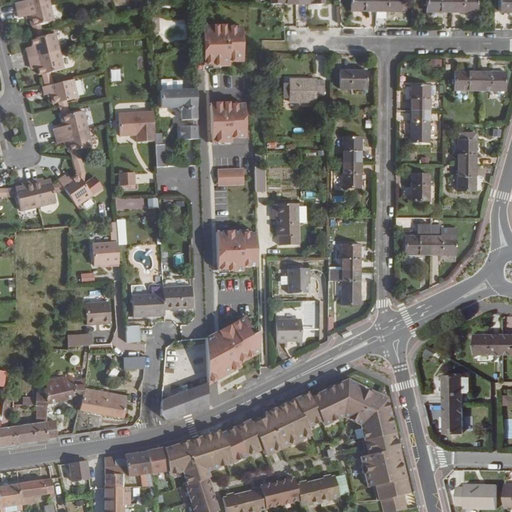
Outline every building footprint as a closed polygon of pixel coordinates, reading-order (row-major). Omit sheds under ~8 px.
[(49,3),(48,0),(24,0),(25,0),(21,1),(14,3),(16,10),(49,3)] [(374,12),(374,0),(350,0),(350,11),(374,12)] [(401,12),(401,0),(374,0),(374,12),(401,12)] [(451,13),(451,0),(425,0),(426,12),(451,13)] [(477,13),(477,0),(451,0),(451,13),(477,13)] [(511,13),(511,0),(500,0),(500,13),(511,13)] [(53,21),(49,3),(16,10),(18,18),(25,16),(28,15),(29,19),(31,26),(39,24),(53,21)] [(243,60),(242,25),(228,26),(228,24),(202,24),(203,52),(207,51),(207,63),(212,63),(212,64),(229,64),(229,60),(243,60)] [(41,29),(32,31),(34,38),(43,36),(41,29)] [(58,51),(54,33),(43,36),(34,38),(29,39),(31,46),(25,48),(28,58),(58,51)] [(63,69),(58,51),(28,58),(31,69),(35,69),(37,75),(41,74),(50,72),(63,69)] [(121,69),(111,69),(111,82),(121,81),(121,69)] [(366,89),(366,71),(339,71),(339,89),(366,89)] [(479,91),(479,71),(454,71),(454,91),(479,91)] [(505,91),(505,72),(479,71),(479,91),(505,91)] [(53,84),(50,72),(41,74),(44,86),(53,84)] [(77,98),(73,79),(53,84),(44,86),(42,87),(44,95),(47,94),(50,94),(51,97),(53,104),(57,103),(66,101),(77,98)] [(315,103),(315,80),(289,79),(289,83),(289,96),(289,102),(315,103)] [(429,109),(430,85),(410,85),(410,109),(429,109)] [(197,119),(196,90),(159,91),(160,108),(177,108),(180,111),(180,120),(187,120),(197,119)] [(245,136),(244,103),(230,103),(230,101),(209,101),(210,128),(215,128),(215,141),(230,140),(230,136),(245,136)] [(69,114),(67,106),(59,108),(61,116),(69,114)] [(429,136),(429,109),(410,109),(410,136),(429,136)] [(87,128),(83,110),(69,114),(61,116),(62,123),(63,126),(59,127),(52,129),(54,136),(87,128)] [(154,141),(152,112),(117,114),(119,136),(135,135),(135,142),(154,141)] [(197,127),(197,119),(187,120),(187,127),(197,127)] [(198,139),(197,127),(187,127),(180,128),(180,139),(198,139)] [(91,146),(87,128),(54,136),(56,144),(63,142),(67,141),(68,145),(69,152),(91,146)] [(361,163),(361,137),(342,137),(342,163),(361,163)] [(476,166),(476,141),(456,140),(456,166),(476,166)] [(164,166),(163,145),(161,145),(154,145),(155,167),(164,166)] [(361,188),(361,163),(342,163),(342,188),(361,188)] [(476,191),(476,166),(456,166),(456,175),(456,191),(476,191)] [(266,167),(255,167),(255,192),(266,192),(266,167)] [(243,184),(243,169),(217,169),(217,184),(243,184)] [(136,173),(119,173),(119,190),(136,189),(136,173)] [(91,195),(77,174),(70,178),(68,180),(66,177),(65,175),(58,180),(59,182),(64,190),(75,206),(91,195)] [(429,201),(429,174),(410,174),(410,201),(429,201)] [(51,184),(49,178),(43,180),(42,179),(31,181),(37,207),(55,202),(53,193),(51,184)] [(37,207),(31,181),(21,184),(21,185),(14,187),(15,189),(16,196),(20,211),(37,207)] [(64,190),(59,182),(51,184),(53,193),(64,190)] [(16,196),(15,189),(5,189),(0,197),(16,196)] [(298,245),(297,203),(272,204),(272,219),(276,219),(277,236),(278,236),(279,246),(298,245)] [(410,227),(409,218),(400,219),(400,228),(410,227)] [(430,255),(430,225),(417,225),(417,236),(404,236),(404,255),(430,255)] [(455,256),(455,229),(440,228),(441,228),(441,225),(430,225),(430,255),(455,256)] [(256,266),(255,232),(241,233),(241,231),(216,231),(216,258),(221,258),(221,269),(227,269),(227,270),(242,270),(242,266),(256,266)] [(118,264),(116,242),(91,245),(93,266),(118,264)] [(359,270),(359,245),(341,245),(341,270),(359,270)] [(308,284),(308,268),(287,269),(288,294),(306,294),(306,284),(308,284)] [(341,281),(341,270),(328,270),(328,281),(341,281)] [(359,305),(359,270),(341,270),(341,305),(359,305)] [(81,274),(82,283),(95,281),(94,273),(81,274)] [(191,308),(190,287),(162,288),(163,294),(164,310),(191,308)] [(164,310),(163,294),(131,296),(132,317),(164,316),(164,310)] [(110,323),(108,302),(84,304),(86,325),(110,323)] [(258,352),(258,331),(251,335),(248,328),(250,327),(245,317),(218,330),(219,337),(214,339),(211,341),(205,343),(207,383),(213,380),(240,366),(238,363),(253,355),(253,352),(258,352)] [(301,338),(300,321),(275,322),(275,341),(286,341),(286,339),(301,338)] [(139,342),(138,326),(125,327),(126,342),(139,342)] [(92,345),(91,334),(67,336),(67,347),(91,345),(92,345)] [(502,354),(502,334),(474,334),(474,355),(502,354)] [(511,354),(511,334),(502,334),(502,354),(511,354)] [(112,350),(110,344),(92,345),(91,345),(92,352),(112,350)] [(430,361),(437,350),(428,345),(422,356),(430,361)] [(143,368),(144,357),(122,358),(123,369),(143,368)] [(113,379),(118,372),(113,368),(108,375),(113,379)] [(254,376),(252,371),(244,375),(246,379),(246,380),(247,380),(249,379),(250,379),(251,379),(252,378),(254,377),(254,376)] [(463,404),(462,392),(462,374),(442,375),(443,404),(463,404)] [(79,407),(84,389),(84,385),(73,385),(73,382),(63,384),(61,377),(44,381),(46,388),(43,389),(44,394),(37,393),(36,406),(46,407),(47,404),(73,398),(74,401),(75,407),(79,407)] [(409,494),(387,401),(349,383),(312,401),(309,396),(266,417),(267,419),(252,426),(251,423),(222,435),(221,431),(173,447),(146,452),(150,473),(168,470),(169,474),(183,469),(187,483),(188,482),(196,511),(209,511),(219,509),(209,476),(208,476),(207,471),(231,463),(261,451),(264,449),(267,456),(310,436),(307,429),(322,422),(324,426),(343,417),(360,425),(364,441),(362,442),(366,456),(360,457),(368,489),(373,487),(377,502),(381,501),(383,511),(398,511),(407,511),(403,496),(409,494)] [(208,405),(207,383),(161,400),(160,416),(168,420),(208,405)] [(122,418),(126,397),(84,389),(79,407),(78,410),(122,418)] [(0,427),(7,427),(10,401),(3,400),(0,419),(0,425),(0,427)] [(463,433),(463,404),(443,404),(443,433),(463,433)] [(45,421),(46,407),(36,406),(35,419),(37,419),(37,422),(45,421)] [(442,423),(441,407),(431,408),(431,424),(442,423)] [(56,437),(53,420),(45,422),(48,438),(56,437)] [(0,445),(48,438),(45,422),(45,421),(37,422),(7,427),(0,427),(0,445)] [(150,473),(146,452),(124,455),(128,477),(140,475),(142,487),(153,487),(150,473)] [(90,480),(87,461),(67,464),(71,483),(90,480)] [(122,488),(122,474),(114,474),(104,474),(104,488),(122,488)] [(262,490),(224,500),(226,511),(258,511),(301,501),(302,506),(340,496),(335,477),(297,487),(296,479),(261,488),(262,490)] [(51,479),(19,484),(21,499),(33,497),(40,496),(49,494),(54,494),(51,479)] [(22,505),(21,499),(19,484),(0,486),(0,511),(12,509),(11,507),(22,505)] [(496,509),(496,485),(464,484),(464,486),(464,506),(464,508),(496,509)] [(464,506),(464,486),(456,486),(455,506),(464,506)] [(121,511),(122,510),(122,505),(125,505),(125,499),(122,499),(122,493),(122,488),(104,488),(104,511),(121,511)] [(34,499),(33,497),(21,499),(22,505),(22,506),(35,504),(34,499)]
